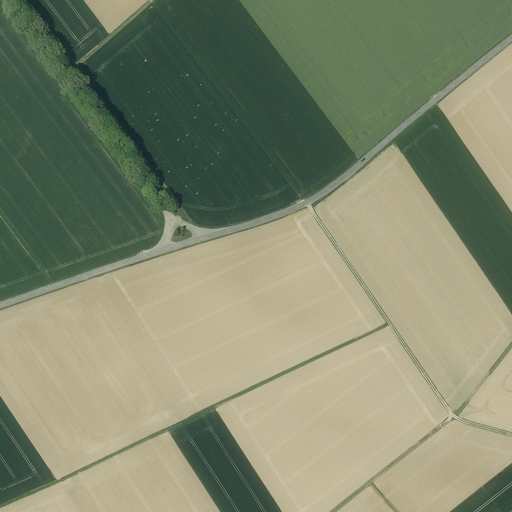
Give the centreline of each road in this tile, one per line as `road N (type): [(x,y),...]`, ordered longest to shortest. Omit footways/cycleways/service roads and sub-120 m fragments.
road 1 (track): [(0,507),(389,324)]
road 2 (secondary): [(205,238),(321,195),(511,38)]
road 3 (unclassified): [(6,0),(166,214)]
road 4 (track): [(306,203),(453,418)]
road 5 (secondary): [(0,306),(163,251)]
road 6 (track): [(333,511),(452,417)]
